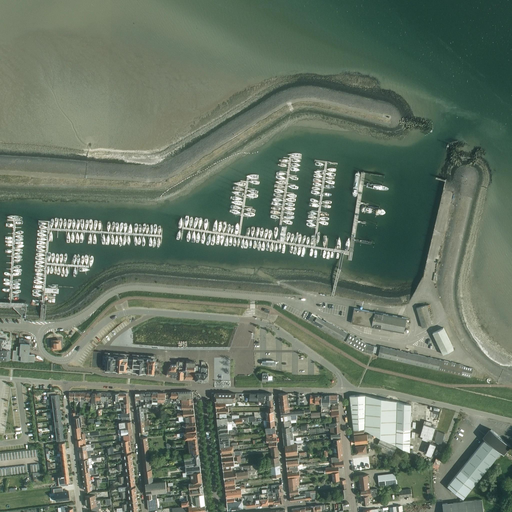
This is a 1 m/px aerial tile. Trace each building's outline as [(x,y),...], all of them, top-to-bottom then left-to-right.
[(422,328),(432,325),(426,305),(416,308),(422,328)] [(406,318),(374,312),(354,308),(351,323),(404,333),(406,318)] [(317,317),(312,314),(308,320),(313,323),(316,319),(317,317)] [(325,322),(317,317),(316,319),(313,323),(322,328),(325,322)] [(333,334),(337,327),(326,321),(325,322),(322,328),(333,334)] [(337,327),(333,334),(343,340),(347,333),(337,327)] [(454,349),(443,328),(432,333),(443,355),(454,349)] [(352,345),(356,338),(350,335),(346,342),(352,345)] [(357,348),(361,341),(356,338),(352,345),(357,348)] [(13,350),(13,354),(12,360),(34,362),(34,355),(29,355),(30,339),(19,339),(19,343),(20,343),(20,347),(16,347),(16,350),(13,350)] [(0,359),(9,360),(10,350),(10,344),(2,344),(2,341),(0,340),(0,359)] [(60,340),(51,340),(52,349),(61,349),(60,340)] [(363,352),(367,344),(361,341),(357,348),(363,352)] [(367,344),(363,352),(372,354),(374,346),(367,344)] [(388,359),(390,349),(380,346),(378,356),(388,359)] [(395,360),(397,350),(390,349),(388,359),(395,360)] [(415,365),(417,355),(397,350),(395,360),(415,365)] [(92,352),(91,367),(100,368),(100,364),(101,352),(97,352),(93,352),(92,352)] [(106,355),(105,371),(127,373),(127,371),(132,371),(132,373),(154,375),(154,368),(155,368),(155,359),(134,357),(133,359),(128,359),(128,357),(106,355)] [(438,370),(440,360),(417,355),(415,365),(438,370)] [(446,372),(448,362),(440,360),(438,370),(446,372)] [(195,366),(195,365),(195,362),(177,361),(177,365),(177,367),(176,370),(182,371),(182,372),(184,372),(183,379),(195,379),(196,373),(196,372),(195,372),(195,371),(198,371),(198,366),(195,366)] [(453,373),(455,363),(448,362),(446,372),(453,373)] [(463,366),(463,365),(455,363),(453,373),(461,375),(463,366)] [(176,377),(176,370),(177,367),(177,365),(170,365),(167,371),(167,376),(176,377)] [(473,368),(463,366),(461,375),(471,378),(473,368)] [(196,373),(195,379),(195,380),(208,380),(208,368),(201,368),(201,373),(196,373)] [(188,398),(193,398),(192,392),(171,393),(171,397),(176,397),(176,400),(178,400),(182,400),(182,399),(188,399),(188,398)] [(124,403),(129,403),(128,393),(119,393),(119,398),(120,398),(120,397),(123,397),(124,403)] [(272,402),(272,398),(272,394),(257,394),(257,400),(257,401),(265,401),(265,400),(267,400),(267,403),(272,402)] [(321,406),(321,396),(310,395),(310,403),(319,403),(319,406),(321,406)] [(330,412),(330,401),(329,395),(321,396),(321,406),(321,412),(330,412)] [(349,396),(351,416),(362,415),(360,395),(349,396)] [(397,402),(365,395),(360,395),(362,415),(351,416),(353,430),(364,428),(365,429),(410,452),(411,405),(397,402)] [(182,404),(193,404),(193,398),(188,398),(188,399),(182,399),(182,400),(178,400),(176,400),(174,400),(173,400),(171,400),(170,399),(170,400),(158,399),(158,403),(158,405),(158,407),(161,408),(161,403),(164,403),(169,403),(177,403),(181,403),(182,404)] [(195,415),(194,409),(183,409),(183,413),(177,413),(177,417),(178,417),(185,416),(195,415)] [(268,412),(265,412),(266,420),(274,419),(273,412),(268,412)] [(118,419),(121,418),(122,421),(130,420),(130,413),(118,414),(118,419)] [(138,421),(148,420),(148,419),(147,419),(147,414),(144,415),(143,413),(137,414),(138,421)] [(248,417),(239,418),(239,415),(232,415),(232,416),(232,417),(227,417),(217,418),(218,425),(227,424),(228,424),(231,423),(252,421),(256,421),(255,416),(248,417)] [(73,428),(80,427),(82,427),(80,417),(75,417),(72,418),(73,428)] [(124,429),(132,428),(130,421),(119,422),(120,429),(124,429)] [(234,429),(233,429),(228,430),(227,424),(218,425),(219,433),(232,432),(232,431),(234,430),(234,429)] [(448,485),(464,498),(508,443),(511,438),(511,436),(497,425),(448,485)] [(284,439),(293,438),(298,437),(297,435),(293,435),(293,433),(297,433),(297,431),(283,432),(284,439)] [(441,444),(444,433),(437,431),(434,442),(441,444)] [(62,432),(56,433),(56,437),(51,438),(51,441),(63,439),(62,432)] [(370,438),(370,439),(372,439),(371,434),(367,435),(367,434),(354,436),(355,444),(368,443),(368,438),(370,438)] [(141,449),(149,448),(147,437),(140,438),(141,449)] [(220,447),(237,445),(236,443),(231,443),(231,444),(230,445),(229,437),(219,438),(220,447)] [(337,456),(343,456),(342,450),(341,438),(332,439),(333,448),(331,448),(331,452),(334,452),(335,456),(337,456)] [(286,455),(298,454),(297,443),(285,445),(286,455)] [(87,454),(89,453),(93,453),(93,450),(80,452),(81,458),(87,457),(87,454)] [(433,464),(439,465),(442,456),(436,454),(433,464)] [(144,470),(151,469),(150,460),(143,460),(143,465),(144,470)] [(280,473),(279,462),(273,462),(270,463),(271,474),(280,473)] [(190,472),(201,471),(200,464),(185,466),(179,466),(179,470),(186,469),(187,478),(190,478),(190,475),(191,475),(190,472)] [(243,477),(258,476),(256,464),(250,465),(239,466),(223,468),(224,479),(243,477)] [(100,473),(100,470),(98,470),(82,472),(83,478),(90,477),(90,474),(100,473)] [(192,483),(202,482),(201,471),(190,472),(191,475),(192,483)] [(378,476),(379,486),(397,484),(396,474),(378,476)] [(68,475),(62,476),(58,477),(58,483),(61,483),(61,486),(67,485),(67,482),(69,482),(68,475)] [(369,488),(368,475),(359,476),(360,489),(369,488)] [(289,486),(299,485),(298,478),(303,478),(303,476),(300,477),(288,478),(289,486)] [(225,486),(235,485),(235,480),(236,481),(244,480),(243,477),(224,479),(225,486)] [(146,494),(156,493),(166,492),(165,481),(145,483),(146,494)] [(62,488),(53,489),(54,493),(55,493),(56,501),(69,500),(68,491),(62,491),(62,488)] [(186,495),(203,493),(203,488),(189,489),(183,490),(183,491),(182,491),(182,496),(186,495)] [(242,496),(241,492),(250,491),(250,488),(245,489),(241,489),(226,491),(226,498),(234,497),(239,497),(242,496)] [(411,496),(411,489),(399,490),(400,497),(411,496)] [(86,502),(96,501),(95,497),(97,496),(97,492),(90,493),(91,495),(85,496),(86,502)] [(181,501),(182,507),(205,504),(204,499),(204,493),(203,493),(186,495),(187,501),(181,501)] [(269,504),(268,496),(267,493),(266,493),(259,494),(259,497),(261,505),(269,504)] [(300,494),(299,493),(290,494),(291,502),(306,500),(305,495),(305,493),(300,494)] [(255,498),(255,495),(247,496),(248,497),(248,499),(247,500),(247,503),(246,503),(247,507),(256,506),(255,498)] [(280,500),(280,503),(284,503),(283,495),(275,496),(275,500),(277,500),(280,500)] [(368,497),(377,496),(377,495),(371,496),(361,497),(362,505),(369,504),(368,497)] [(147,500),(148,511),(158,510),(157,498),(147,500)] [(442,504),(443,511),(483,511),(482,499),(442,504)] [(235,501),(227,502),(227,503),(228,509),(232,509),(235,508),(240,508),(242,508),(243,508),(243,506),(242,503),(242,500),(239,500),(239,501),(235,501)] [(92,510),(99,509),(98,504),(96,504),(96,501),(86,502),(86,507),(92,507),(92,510)]
